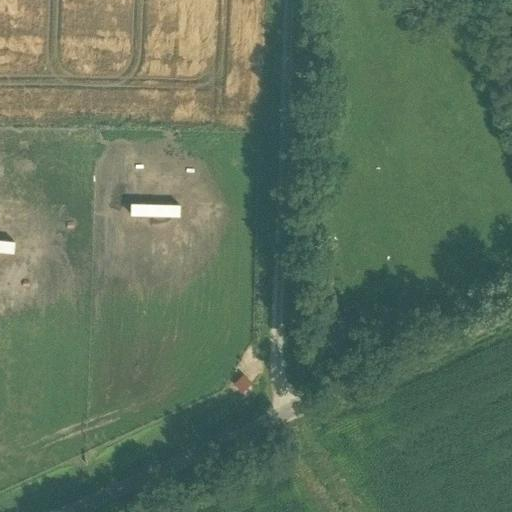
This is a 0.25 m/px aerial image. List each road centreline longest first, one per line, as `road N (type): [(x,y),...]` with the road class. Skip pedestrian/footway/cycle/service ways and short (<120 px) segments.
road 1 (unclassified): [(77,511),(511,314)]
road 2 (track): [(286,415),(275,340),(288,0)]
